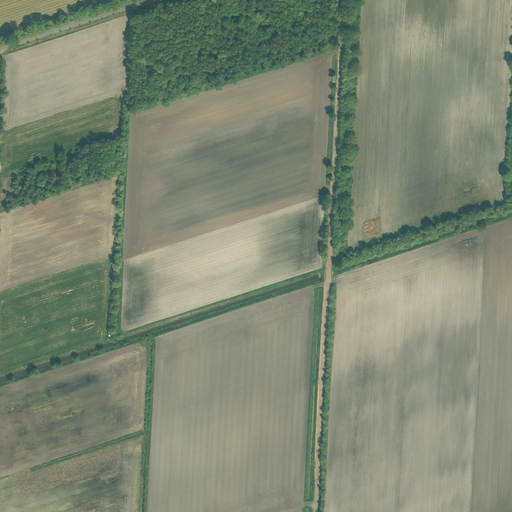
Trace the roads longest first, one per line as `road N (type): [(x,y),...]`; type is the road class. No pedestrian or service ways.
road 1 (track): [(343,0),(316,511)]
road 2 (unclassified): [(145,0),(0,48)]
